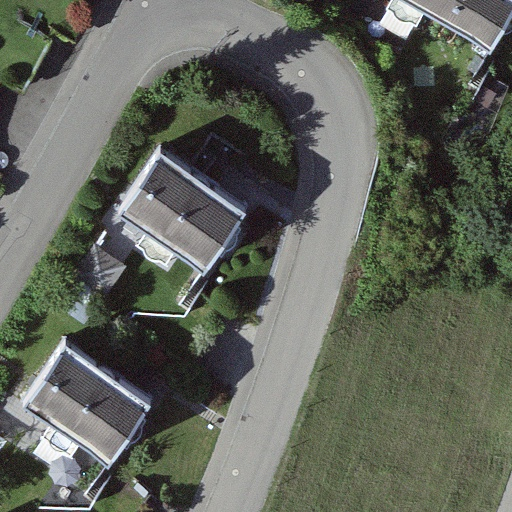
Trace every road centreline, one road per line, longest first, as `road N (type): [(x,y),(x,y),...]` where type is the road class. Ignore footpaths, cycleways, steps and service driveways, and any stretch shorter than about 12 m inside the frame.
road 1 (residential): [(176,0),(296,59),(335,109),(344,142),(343,175),(286,371),(232,511)]
road 2 (residential): [(0,271),(118,64),(176,0)]
